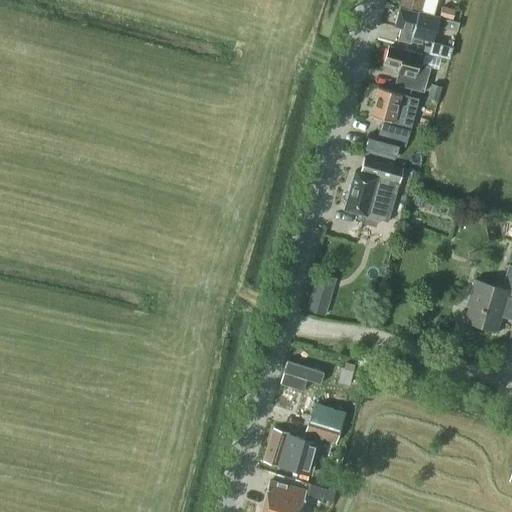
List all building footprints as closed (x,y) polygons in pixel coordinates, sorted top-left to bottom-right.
[(431,14),(434,0),(402,0),(401,6),(431,14)] [(451,21),(452,21),(455,9),(442,5),(439,17),(445,19),(451,21)] [(433,42),(439,18),(418,12),(418,13),(400,9),(395,27),(401,29),(398,40),(410,43),(412,37),(433,42)] [(451,21),(445,19),(443,28),(456,32),(458,23),(452,21),(451,21)] [(452,48),(431,42),(428,54),(448,60),(452,48)] [(423,93),(430,68),(418,64),(421,55),(404,50),(404,51),(389,47),(384,64),(399,68),(398,73),(405,75),(402,87),(423,93)] [(431,84),(427,98),(438,101),(442,87),(431,84)] [(372,119),(381,122),(377,136),(369,134),(365,152),(393,159),(398,141),(405,143),(417,98),(377,87),(370,114),(373,115),(372,119)] [(366,216),(378,219),(388,222),(402,167),(363,156),(359,172),(355,171),(344,210),(365,216),(366,216)] [(511,265),(509,264),(501,288),(474,280),(469,296),(472,297),(465,321),(496,330),(500,317),(511,320),(511,265)] [(336,278),(316,272),(305,310),(325,315),(336,278)] [(320,383),(324,372),(287,361),(280,384),(303,391),(306,379),(320,383)] [(345,412),(314,402),(303,435),(335,445),(345,412)] [(356,416),(353,423),(358,429),(366,427),(368,420),(363,414),(356,416)] [(308,473),(318,443),(274,429),(264,461),(308,473)] [(299,511),(306,491),(269,481),(260,511),(299,511)] [(325,488),(309,483),(305,495),(322,500),(325,488)]
